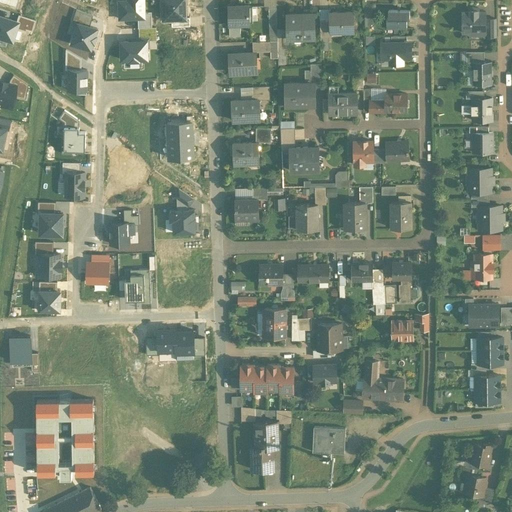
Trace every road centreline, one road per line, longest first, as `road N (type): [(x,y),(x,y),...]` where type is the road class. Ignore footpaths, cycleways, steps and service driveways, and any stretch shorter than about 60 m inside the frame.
road 1 (residential): [(421,0),(427,245),(218,249)]
road 2 (residential): [(220,315),(75,319),(75,250),(98,201),(99,99)]
road 3 (residential): [(351,495),(411,429),(511,417)]
road 4 (residential): [(226,500),(220,315)]
road 5 (residential): [(218,249),(212,95)]
road 6 (residential): [(226,500),(351,495)]
road 7 (residential): [(511,162),(504,52),(511,43)]
